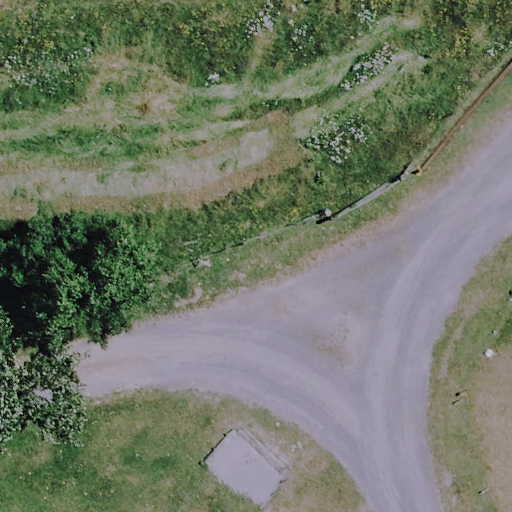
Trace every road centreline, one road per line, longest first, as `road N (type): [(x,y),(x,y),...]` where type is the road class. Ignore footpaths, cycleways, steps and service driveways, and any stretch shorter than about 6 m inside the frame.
road 1 (track): [(511,25),(340,353),(0,466)]
road 2 (unknown): [(340,353),(387,511)]
